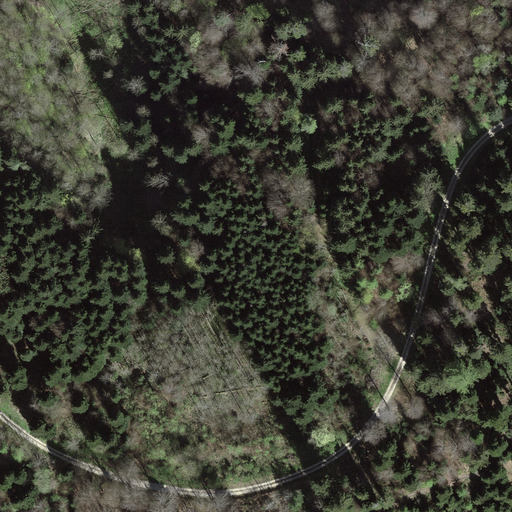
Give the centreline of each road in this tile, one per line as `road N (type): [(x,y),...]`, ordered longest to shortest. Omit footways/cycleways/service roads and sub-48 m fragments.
road 1 (track): [(0,411),(38,443),(83,463),(176,489),(267,485),(321,464),(351,444),(391,390),(446,201),(462,168),(511,123)]
road 2 (track): [(392,388),(325,228),(310,120),(335,84),(420,39),(439,0)]
